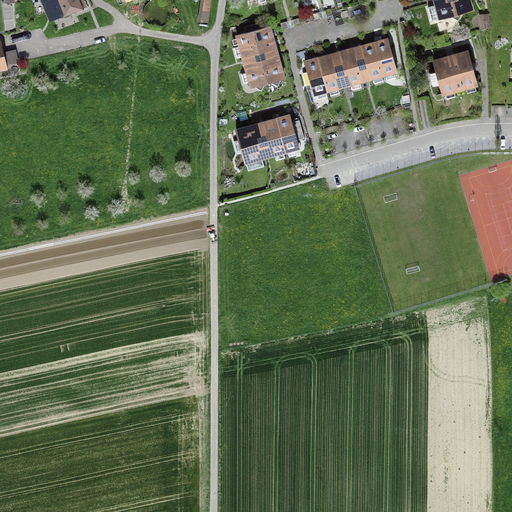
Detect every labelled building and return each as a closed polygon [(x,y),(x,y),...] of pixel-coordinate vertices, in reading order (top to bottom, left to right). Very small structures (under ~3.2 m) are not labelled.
[(45,0),(52,16),(81,5),(79,0),(45,0)] [(201,0),(199,19),(207,20),(210,0),(201,0)] [(428,7),(432,20),(440,18),(449,16),(458,20),(463,12),(473,9),(470,0),(451,0),(436,4),(436,5),(428,7)] [(488,14),(480,15),(481,27),(489,27),(488,14)] [(237,35),(240,46),(273,37),(273,36),(276,35),(275,29),(271,30),(270,25),(260,28),(258,23),(245,26),(246,32),(237,35)] [(273,37),(240,46),(243,57),(256,53),(257,57),(264,55),(263,51),(276,48),(273,37)] [(374,42),(384,75),(397,71),(388,38),(374,42)] [(384,75),(374,42),(361,45),(370,78),(384,75)] [(353,47),(339,51),(348,85),(363,80),(353,47)] [(8,64),(17,63),(16,49),(6,50),(8,64)] [(440,84),(443,94),(477,84),(468,51),(434,61),(436,70),(429,72),(433,86),(440,84)] [(318,57),(327,90),(341,87),(331,54),(318,57)] [(269,57),(263,58),(269,81),(277,86),(282,78),(284,77),(279,58),(270,60),(269,57)] [(327,90),(318,57),(305,61),(308,71),(302,72),(306,86),(305,86),(313,113),(329,101),(326,91),(327,90)] [(269,81),(263,58),(256,60),(257,64),(246,67),(251,86),(253,86),(261,90),(266,82),(269,81)] [(289,114),(276,118),(286,151),(299,147),(297,140),(304,138),(299,120),(292,122),(289,114)] [(276,118),(263,122),(272,155),(286,151),(276,118)] [(245,162),(263,158),(259,145),(261,145),(259,136),(257,136),(253,124),(236,129),(239,139),(233,141),(237,154),(242,153),(245,162)]
